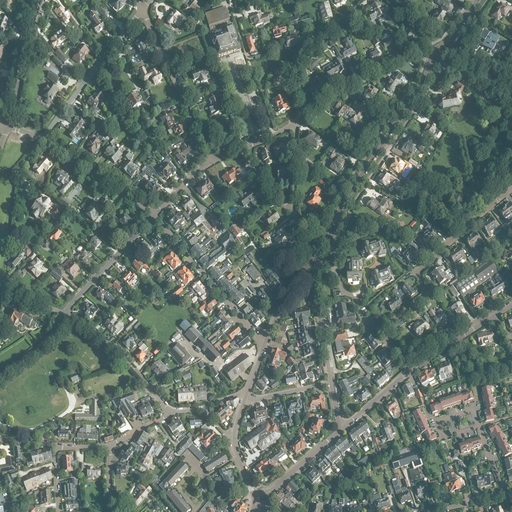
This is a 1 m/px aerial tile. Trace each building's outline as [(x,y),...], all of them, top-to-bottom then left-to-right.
[(113,9),(116,13),(118,11),(118,12),(125,5),(124,4),(127,1),(125,0),(117,0),(114,3),(113,2),(111,4),(110,5),(109,6),(112,9),(113,9)] [(187,16),(189,13),(194,17),(201,9),(196,5),(197,3),(194,0),(192,0),(191,2),(192,2),(188,7),(186,5),(182,11),(187,16)] [(435,19),(432,23),(439,26),(448,12),(451,12),(453,9),(453,5),(446,1),(446,0),(437,0),(435,4),(441,8),(437,14),(436,14),(433,18),(435,19)] [(381,8),(379,2),(371,7),(373,12),(368,14),(371,20),(376,18),(377,18),(378,18),(379,20),(380,20),(384,18),(384,17),(383,15),(385,14),(384,14),(387,12),(385,6),(381,8)] [(511,11),(511,9),(511,7),(507,5),(506,7),(501,4),(493,16),(498,19),(501,14),(505,17),(506,17),(507,17),(508,17),(509,15),(509,14),(508,13),(509,14),(511,11)] [(321,12),(323,21),(332,18),(328,5),(318,8),(320,12),(321,12)] [(102,6),(97,11),(104,18),(109,13),(106,9),(105,10),(102,6)] [(58,14),(64,23),(70,19),(66,13),(62,8),(59,11),(58,9),(55,11),(57,15),(58,14)] [(227,9),(205,16),(212,35),(213,35),(223,31),(222,30),(232,27),(230,22),(231,22),(227,9)] [(92,20),(94,21),(97,25),(93,28),(94,29),(96,33),(97,32),(97,33),(105,28),(100,22),(102,20),(96,11),(89,16),(92,20)] [(190,27),(192,23),(181,14),(180,16),(174,11),(166,21),(167,22),(167,24),(169,26),(171,26),(172,25),(174,25),(177,28),(180,28),(184,24),(183,22),(184,22),(185,23),(185,24),(188,27),(190,27)] [(273,18),(271,13),(264,16),(265,17),(261,18),(260,15),(250,18),(252,24),(255,23),(256,27),(263,24),(264,25),(270,23),(268,19),(273,18)] [(0,33),(3,35),(7,25),(9,20),(0,16),(0,33)] [(307,24),(306,20),(292,24),(292,25),(294,24),(296,28),(297,28),(303,26),(303,25),(307,24)] [(272,30),(274,35),(272,35),(273,40),(275,39),(275,40),(282,38),(280,33),(287,32),(285,26),(278,28),(278,25),(273,27),(274,29),(272,30)] [(238,40),(237,40),(232,27),(222,30),(223,31),(213,35),(214,37),(215,40),(212,41),(218,58),(237,52),(237,51),(241,49),(238,40)] [(406,36),(408,38),(407,38),(408,39),(409,40),(410,40),(410,39),(411,40),(416,32),(410,28),(406,33),(404,32),(401,37),(404,39),(406,36)] [(289,31),(291,38),(293,47),(296,46),(297,48),(298,48),(300,48),(301,46),(300,45),(301,45),(298,35),(295,36),(293,30),(289,31)] [(482,46),(492,53),(498,42),(506,47),(509,43),(491,31),(489,34),(484,32),(480,38),(485,41),(482,46)] [(380,43),(375,32),(369,35),(375,46),(380,43)] [(55,54),(60,59),(64,54),(59,49),(59,50),(56,47),(58,46),(59,46),(60,45),(60,44),(67,38),(63,34),(58,38),(56,36),(51,40),(52,42),(50,44),(54,49),(56,52),(55,54)] [(246,39),(248,46),(253,45),(252,41),(255,40),(253,35),(250,36),(250,35),(246,36),(247,39),(246,39)] [(182,48),(178,50),(181,60),(195,55),(194,52),(199,50),(198,46),(201,45),(197,36),(190,39),(192,45),(191,45),(191,44),(182,48)] [(283,42),(284,46),(285,48),(286,49),(293,47),(291,38),(285,40),(285,41),(283,42)] [(344,58),(357,51),(353,44),(353,45),(349,38),(342,42),(346,49),(340,52),(344,58)] [(392,44),(389,38),(382,42),(385,48),(392,44)] [(129,58),(139,53),(146,50),(141,40),(138,41),(135,43),(138,49),(131,53),(130,50),(126,52),(129,58)] [(79,49),(77,52),(85,57),(89,52),(84,48),(85,47),(82,45),(79,49)] [(250,53),(251,56),(258,54),(257,51),(255,51),(253,45),(248,46),(250,53)] [(334,63),(335,66),(339,72),(339,73),(345,70),(340,61),(343,59),(342,56),(336,46),(333,48),(338,58),(332,61),(333,63),(334,63)] [(146,50),(139,53),(143,61),(152,57),(148,49),(146,50)] [(368,60),(370,64),(373,63),(374,64),(381,59),(375,49),(369,52),(371,55),(369,56),(371,58),(368,60)] [(316,59),(321,53),(318,51),(313,56),(316,59)] [(82,61),(85,57),(77,52),(75,54),(76,55),(73,60),(78,64),(81,60),(82,61)] [(69,59),(64,54),(60,59),(64,64),(69,59)] [(65,69),(66,68),(62,64),(63,63),(57,57),(54,61),(63,71),(64,70),(64,71),(66,69),(65,69)] [(329,79),(339,73),(339,72),(335,66),(334,63),(333,63),(322,69),(326,76),(327,76),(329,79)] [(216,83),(213,75),(210,67),(201,71),(192,74),(194,81),(199,79),(200,83),(210,79),(211,81),(209,81),(211,85),(216,83)] [(143,68),(138,70),(144,82),(152,78),(155,85),(159,83),(158,81),(162,80),(160,74),(159,74),(156,69),(150,72),(146,74),(143,68)] [(43,102),(47,104),(49,106),(50,104),(58,92),(60,89),(54,85),(56,83),(57,83),(60,79),(50,72),(47,76),(48,77),(47,78),(52,83),(52,84),(51,83),(49,85),(48,84),(43,93),(42,96),(45,99),(43,102)] [(397,86),(398,86),(400,82),(398,81),(402,76),(396,73),(393,78),(394,78),(393,79),(393,78),(390,82),(388,82),(388,83),(388,85),(386,88),(387,89),(386,89),(387,91),(390,93),(392,93),(392,92),(393,93),(395,89),(397,86)] [(313,81),(316,86),(319,92),(325,89),(322,82),(321,83),(319,78),(313,81)] [(446,99),(443,97),(437,106),(442,110),(460,106),(460,105),(460,104),(461,104),(461,103),(462,102),(461,94),(466,86),(458,81),(455,86),(459,89),(456,94),(449,95),(450,99),(446,99)] [(364,97),(368,99),(369,100),(371,98),(373,99),(378,90),(369,85),(365,91),(367,92),(364,97)] [(312,96),(319,92),(316,86),(309,90),(303,89),(303,92),(310,93),(312,96)] [(212,117),(219,114),(220,115),(221,114),(222,113),(223,113),(222,108),(221,108),(220,106),(225,105),(223,97),(224,96),(221,89),(218,90),(215,91),(218,98),(207,102),(212,117)] [(101,104),(102,105),(107,99),(107,98),(109,101),(111,99),(107,91),(101,95),(97,92),(93,98),(101,104)] [(151,98),(148,92),(143,94),(146,100),(151,98)] [(138,94),(132,98),(138,108),(144,105),(143,103),(138,94)] [(283,103),(282,100),(286,99),(285,96),(275,100),(278,108),(277,109),(278,113),(286,111),(286,112),(290,110),(287,101),(283,103)] [(94,111),(95,110),(96,111),(97,112),(98,112),(99,112),(100,111),(101,110),(101,108),(101,107),(102,105),(101,104),(93,98),(92,98),(88,104),(92,107),(91,109),(94,111)] [(132,112),(138,108),(132,98),(125,101),(130,110),(131,110),(132,112)] [(334,109),(337,111),(335,114),(336,114),(336,117),(339,118),(341,117),(342,118),(344,115),(345,115),(349,110),(350,109),(347,107),(346,108),(341,105),(338,103),(334,109)] [(350,119),(349,121),(356,126),(358,125),(360,123),(359,122),(361,119),(360,118),(364,111),(366,112),(364,116),(369,119),(372,113),(369,111),(364,108),(360,113),(358,112),(357,114),(355,112),(354,113),(349,110),(345,115),(350,119)] [(162,124),(166,123),(168,128),(167,128),(167,129),(173,126),(176,124),(173,118),(171,112),(165,115),(165,114),(163,115),(163,114),(159,116),(162,124)] [(498,124),(502,118),(502,117),(499,115),(496,113),(494,115),(495,116),(493,118),(493,117),(491,120),(498,124)] [(129,115),(124,118),(129,125),(133,123),(129,115)] [(75,125),(74,126),(80,130),(85,123),(79,119),(78,119),(77,118),(73,123),(75,125)] [(428,125),(423,133),(431,138),(435,133),(434,132),(437,127),(431,123),(429,126),(428,125)] [(110,131),(106,128),(100,124),(98,127),(103,131),(104,131),(107,134),(110,131)] [(72,140),(76,135),(79,137),(79,136),(82,139),(83,138),(86,140),(88,136),(80,130),(74,126),(67,136),(72,140)] [(185,134),(182,127),(175,130),(173,126),(167,129),(168,131),(169,135),(174,132),(175,134),(177,133),(179,137),(185,134)] [(87,150),(93,155),(96,151),(97,150),(98,150),(99,150),(100,148),(100,147),(99,147),(101,145),(100,144),(100,143),(95,139),(100,132),(95,129),(88,137),(92,140),(86,147),(88,149),(87,150)] [(310,131),(304,141),(316,149),(322,140),(310,131)] [(411,153),(416,146),(418,148),(420,145),(410,138),(401,151),(407,154),(408,151),(411,153)] [(184,150),(180,153),(183,157),(190,152),(195,151),(194,145),(188,147),(187,147),(185,144),(182,147),(184,150)] [(278,145),(278,147),(273,149),(276,159),(280,158),(280,156),(286,155),(283,144),(278,145)] [(104,155),(109,159),(117,151),(114,148),(115,147),(113,145),(104,155)] [(330,168),(331,169),(331,170),(332,170),(333,170),(338,174),(345,164),(331,155),(335,150),(339,152),(341,149),(335,145),(333,148),(327,157),(327,158),(326,159),(330,161),(328,164),(331,166),(330,168)] [(273,164),(275,163),(274,161),(273,159),(272,159),(269,150),(261,152),(263,162),(266,161),(266,162),(266,164),(267,165),(273,164)] [(120,153),(117,151),(109,159),(114,164),(122,154),(120,153)] [(184,159),(183,157),(180,153),(179,151),(174,155),(182,165),(186,162),(185,160),(186,159),(185,158),(184,159)] [(167,159),(162,165),(163,167),(164,167),(165,168),(168,170),(165,173),(167,174),(166,175),(169,177),(172,174),(173,175),(176,172),(172,168),(173,167),(169,164),(170,162),(167,159)] [(35,171),(39,175),(49,164),(44,160),(39,166),(39,165),(38,167),(35,171)] [(306,160),(303,165),(310,170),(313,164),(306,160)] [(393,172),(394,171),(399,175),(403,168),(405,169),(406,167),(409,169),(411,166),(405,162),(403,164),(396,160),(394,163),(393,163),(392,165),(392,166),(390,170),(393,172)] [(122,170),(127,174),(128,173),(134,166),(131,163),(132,163),(130,161),(122,170)] [(128,173),(127,174),(132,179),(140,169),(138,167),(137,168),(134,165),(134,166),(128,173)] [(283,167),(281,167),(281,168),(277,169),(278,182),(285,181),(285,179),(288,179),(286,168),(284,168),(284,166),(283,166),(283,167)] [(159,169),(155,172),(163,179),(163,178),(166,181),(169,177),(166,175),(167,174),(165,173),(168,170),(165,168),(162,171),(159,169)] [(227,181),(227,182),(227,183),(228,184),(229,184),(229,185),(235,181),(237,184),(240,182),(236,176),(241,173),(237,168),(222,178),(224,182),(227,181)] [(319,173),(312,168),(309,173),(316,177),(319,173)] [(56,177),(54,180),(64,186),(59,192),(64,196),(74,183),(69,180),(68,181),(67,180),(70,176),(60,170),(56,176),(56,177)] [(377,182),(380,183),(379,185),(382,187),(383,185),(385,187),(390,181),(393,183),(395,180),(383,172),(381,176),(380,176),(379,177),(379,178),(377,182)] [(252,181),(248,176),(243,179),(247,185),(252,181)] [(207,181),(202,185),(208,193),(211,191),(212,193),(215,191),(207,181)] [(161,188),(154,182),(151,185),(148,182),(147,184),(145,183),(141,187),(148,193),(149,193),(153,196),(155,194),(156,195),(161,188)] [(197,190),(204,199),(209,194),(208,193),(202,185),(200,186),(201,186),(197,190)] [(320,201),(316,198),(321,192),(320,192),(321,189),(317,186),(315,189),(315,188),(309,197),(307,196),(305,198),(308,199),(305,203),(310,206),(309,208),(309,210),(311,211),(313,211),(314,209),(315,209),(320,201)] [(238,201),(244,208),(251,203),(253,206),(259,202),(250,190),(239,198),(237,196),(235,197),(238,201)] [(43,198),(32,210),(34,212),(32,215),(37,219),(39,216),(41,218),(52,206),(50,204),(51,204),(45,199),(43,198)] [(367,206),(382,216),(387,209),(384,207),(386,205),(389,207),(392,204),(391,203),(393,200),(390,198),(388,201),(385,199),(381,205),(371,199),(367,206)] [(189,199),(185,202),(192,210),(193,209),(195,207),(189,199)] [(103,211),(102,210),(105,208),(108,205),(102,201),(100,204),(102,205),(100,208),(94,203),(91,206),(89,204),(85,210),(87,212),(84,215),(93,222),(103,211)] [(192,211),(192,210),(185,202),(180,206),(185,212),(186,211),(188,213),(192,211)] [(59,212),(56,210),(53,214),(60,220),(67,211),(63,207),(59,212)] [(499,213),(507,223),(509,221),(508,219),(511,217),(505,208),(499,213)] [(174,211),(170,214),(178,224),(179,223),(180,225),(184,222),(182,219),(181,220),(180,218),(181,218),(178,214),(177,214),(174,211)] [(193,223),(194,224),(196,227),(197,228),(202,224),(205,221),(200,215),(201,214),(200,211),(190,219),(191,220),(193,223)] [(263,219),(270,227),(279,219),(273,211),(271,213),(270,212),(264,217),(265,218),(263,219)] [(112,214),(109,219),(113,223),(115,220),(125,228),(132,220),(124,213),(118,219),(112,214)] [(179,223),(178,224),(170,214),(166,217),(169,221),(168,222),(171,226),(172,225),(176,231),(181,227),(182,226),(180,225),(179,223)] [(213,215),(208,219),(215,229),(217,227),(223,235),(226,232),(219,222),(218,222),(213,215)] [(486,222),(487,223),(494,232),(496,230),(497,231),(499,230),(491,218),(486,222)] [(430,224),(426,219),(422,223),(427,228),(430,224)] [(487,223),(486,223),(482,227),(489,237),(492,235),(491,234),(494,232),(487,223)] [(503,226),(509,234),(509,235),(511,233),(509,230),(510,229),(506,224),(503,226)] [(229,230),(232,234),(240,228),(238,225),(235,227),(235,226),(229,230)] [(503,226),(500,229),(506,237),(509,234),(503,226)] [(200,240),(209,232),(204,227),(200,230),(203,233),(197,239),(195,237),(193,235),(186,240),(192,247),(198,241),(200,240)] [(276,235),(273,237),(275,240),(274,241),(276,244),(275,245),(278,248),(279,247),(280,248),(292,238),(289,235),(288,236),(280,227),(275,231),(276,234),(276,235)] [(243,232),(240,228),(232,234),(235,239),(241,234),(240,233),(243,232)] [(423,234),(431,242),(432,242),(437,238),(427,228),(425,230),(426,231),(423,234)] [(57,238),(61,233),(57,230),(55,232),(54,232),(48,238),(51,240),(53,238),(56,241),(58,239),(57,238)] [(88,243),(95,250),(101,243),(96,238),(98,235),(93,231),(91,233),(92,234),(86,241),(88,243)] [(269,236),(265,232),(261,235),(265,240),(269,236)] [(413,232),(409,236),(414,241),(416,239),(423,246),(425,244),(427,246),(431,242),(423,234),(421,236),(420,235),(418,237),(413,232)] [(470,237),(470,238),(477,247),(479,245),(480,246),(483,244),(474,233),(470,236),(470,237)] [(152,245),(154,249),(155,248),(157,246),(158,247),(163,242),(156,234),(150,238),(152,241),(150,243),(152,245)] [(219,243),(222,247),(224,250),(229,246),(232,250),(235,248),(238,246),(234,242),(229,235),(219,243)] [(409,236),(405,240),(410,245),(408,247),(409,248),(406,251),(414,259),(415,259),(419,255),(415,251),(418,249),(412,243),(412,244),(411,243),(414,241),(409,236)] [(191,252),(194,256),(203,248),(205,246),(209,243),(211,241),(209,238),(201,245),(202,246),(201,246),(200,246),(199,245),(191,252)] [(465,242),(471,250),(470,251),(473,254),(474,255),(477,253),(474,249),(477,247),(470,238),(465,242)] [(237,239),(234,242),(238,246),(238,245),(242,251),(243,253),(244,253),(244,252),(245,252),(246,251),(245,249),(246,248),(243,244),(241,245),(240,243),(237,239)] [(42,246),(46,249),(50,245),(50,244),(51,244),(46,240),(42,245),(42,246)] [(146,255),(149,258),(154,253),(152,250),(154,249),(152,245),(149,248),(145,243),(139,248),(146,255)] [(353,283),(354,283),(354,286),(361,285),(362,284),(366,283),(371,282),(372,285),(375,284),(376,287),(382,285),(382,284),(386,282),(386,283),(390,282),(393,281),(389,268),(383,270),(384,273),(383,273),(377,254),(378,257),(385,254),(384,250),(383,251),(381,243),(370,246),(369,245),(363,247),(364,250),(360,251),(361,253),(353,256),(353,261),(348,261),(348,266),(348,272),(348,279),(353,279),(353,283)] [(10,263),(15,267),(23,258),(25,255),(27,258),(33,251),(25,245),(18,253),(10,263)] [(203,248),(194,256),(198,260),(204,254),(204,255),(207,252),(206,251),(208,249),(205,246),(203,248)] [(488,254),(493,251),(489,246),(484,249),(488,254)] [(206,257),(200,262),(203,266),(212,258),(224,250),(222,247),(210,257),(207,259),(206,257)] [(453,252),(454,253),(460,262),(463,260),(464,261),(466,259),(458,248),(453,252),(454,252),(453,252)] [(212,258),(203,266),(207,270),(215,263),(214,262),(227,252),(225,251),(224,250),(212,258)] [(400,254),(395,250),(391,254),(396,258),(400,254)] [(403,252),(401,254),(409,263),(414,259),(406,251),(406,250),(403,252)] [(82,251),(76,257),(78,259),(79,259),(82,261),(80,263),(83,265),(84,264),(85,265),(88,262),(88,261),(91,257),(89,254),(87,256),(82,251)] [(511,253),(508,253),(509,251),(505,251),(503,259),(511,260),(511,253)] [(449,256),(456,267),(459,265),(458,264),(460,262),(454,253),(449,256)] [(139,271),(143,267),(148,272),(149,271),(149,272),(150,271),(151,269),(146,264),(143,266),(140,264),(141,263),(138,260),(135,254),(132,256),(135,262),(132,265),(139,271)] [(165,265),(166,265),(168,267),(169,265),(177,259),(175,257),(174,255),(174,254),(172,254),(162,261),(165,265)] [(28,268),(31,271),(31,273),(32,275),(34,275),(37,278),(43,272),(38,267),(42,264),(37,258),(30,264),(31,265),(28,268)] [(178,261),(177,259),(169,265),(174,270),(181,264),(181,263),(180,261),(178,261)] [(223,264),(224,266),(226,267),(227,269),(233,264),(229,259),(223,264)] [(476,284),(477,287),(492,276),(493,277),(496,274),(497,275),(499,273),(489,259),(471,272),(470,273),(476,284)] [(66,271),(74,279),(78,275),(76,273),(79,270),(69,260),(61,268),(57,265),(53,270),(61,277),(66,272),(65,272),(66,271)] [(262,276),(257,271),(253,266),(252,264),(245,270),(246,271),(255,282),(262,276)] [(435,280),(436,280),(443,275),(443,274),(441,271),(443,270),(441,267),(430,274),(434,280),(435,279),(435,280)] [(179,282),(180,281),(182,279),(182,280),(189,273),(187,271),(187,270),(186,269),(185,269),(184,268),(184,269),(183,268),(182,268),(178,271),(178,273),(177,274),(174,276),(179,282)] [(209,273),(213,277),(221,270),(221,269),(220,270),(219,269),(218,271),(215,268),(209,273)] [(463,278),(456,268),(453,270),(458,277),(460,280),(463,278)] [(63,279),(61,277),(53,270),(50,274),(60,282),(63,279)] [(222,271),(221,270),(213,277),(217,282),(223,277),(221,274),(222,273),(222,272),(222,271)] [(128,273),(121,279),(129,287),(138,278),(133,273),(131,275),(128,273)] [(191,276),(189,273),(182,280),(182,279),(180,281),(185,286),(193,279),(193,278),(193,277),(192,276),(191,276)] [(446,284),(451,281),(445,273),(443,274),(443,275),(436,280),(440,285),(444,282),(446,284)] [(462,297),(468,294),(474,289),(477,287),(476,284),(470,273),(463,278),(460,280),(453,285),(462,297)] [(271,284),(272,285),(278,279),(274,274),(267,281),(270,284),(271,284)] [(497,277),(498,278),(504,288),(509,286),(505,279),(503,280),(502,277),(499,274),(497,276),(497,277)] [(449,284),(451,286),(453,285),(460,280),(459,280),(458,277),(449,284)] [(498,284),(497,285),(500,291),(504,288),(498,278),(497,277),(495,278),(496,281),(498,284)] [(225,279),(219,284),(223,289),(231,281),(229,282),(228,281),(228,282),(225,279)] [(231,281),(223,289),(227,293),(232,288),(234,290),(237,287),(236,285),(233,288),(231,286),(237,281),(235,279),(232,282),(231,281)] [(239,284),(242,288),(244,290),(246,292),(249,296),(252,294),(254,297),(256,295),(259,299),(260,299),(265,304),(268,302),(264,298),(265,298),(258,290),(254,293),(254,292),(255,292),(245,280),(244,280),(242,279),(238,283),(239,284)] [(283,284),(278,279),(272,285),(277,290),(283,284)] [(496,294),(500,291),(497,285),(495,286),(493,283),(490,279),(488,281),(490,284),(496,294)] [(192,292),(194,294),(199,290),(197,289),(197,287),(200,285),(197,281),(190,287),(191,288),(190,288),(189,290),(192,292),(193,292),(192,292)] [(487,287),(488,288),(486,289),(487,291),(488,290),(492,296),(496,294),(490,284),(488,281),(485,283),(487,286),(487,287)] [(116,290),(119,293),(122,296),(127,291),(117,282),(114,285),(107,283),(106,286),(112,288),(115,291),(116,290)] [(50,293),(59,300),(66,291),(58,284),(50,293)] [(402,297),(411,289),(407,284),(401,289),(398,292),(402,297)] [(199,290),(194,294),(195,296),(197,295),(201,292),(202,294),(203,294),(206,291),(201,286),(200,285),(197,287),(197,289),(199,290)] [(454,298),(456,297),(460,295),(454,286),(450,288),(451,289),(449,290),(454,298)] [(177,297),(177,296),(183,291),(180,288),(174,293),(173,292),(167,297),(171,302),(177,297)] [(235,289),(228,295),(233,300),(239,294),(240,293),(241,294),(242,293),(242,292),(244,290),(242,288),(240,290),(240,291),(238,293),(235,289)] [(264,298),(268,302),(272,298),(263,288),(261,290),(259,289),(258,290),(265,298),(264,298)] [(394,295),(397,298),(398,297),(400,300),(401,301),(405,298),(404,298),(406,297),(408,299),(409,299),(415,294),(411,289),(402,297),(398,292),(394,295)] [(101,301),(104,299),(111,306),(116,302),(107,292),(104,294),(100,290),(95,295),(101,301)] [(209,295),(206,291),(203,294),(202,294),(201,292),(197,295),(196,296),(196,297),(201,302),(209,295)] [(478,295),(475,297),(481,306),(484,304),(484,303),(483,302),(485,300),(480,293),(479,291),(476,293),(478,295)] [(239,294),(233,300),(237,305),(244,299),(240,295),(241,294),(240,293),(239,294)] [(478,308),(481,306),(475,297),(469,300),(474,308),(476,306),(477,308),(478,308)] [(392,302),(397,308),(402,305),(400,302),(397,298),(392,302)] [(201,313),(205,309),(209,314),(212,312),(210,309),(217,304),(212,299),(206,304),(205,302),(201,305),(202,306),(198,309),(201,313)] [(255,326),(257,328),(262,324),(260,322),(250,310),(246,305),(244,302),(238,306),(241,309),(240,309),(246,315),(248,318),(255,326)] [(392,312),(397,308),(392,302),(387,306),(392,312)] [(453,307),(451,308),(453,312),(454,311),(459,318),(466,314),(461,307),(462,306),(460,302),(459,303),(459,302),(457,303),(456,302),(455,302),(452,304),(452,305),(453,307)] [(88,303),(83,308),(83,313),(87,317),(90,314),(93,317),(98,312),(101,315),(103,313),(99,309),(97,306),(94,309),(88,303)] [(250,310),(260,322),(265,318),(258,310),(255,312),(248,303),(246,305),(250,310)] [(334,307),(336,317),(347,315),(345,305),(342,306),(334,307)] [(295,320),(296,319),(307,317),(310,317),(309,309),(294,311),(295,320)] [(14,312),(13,312),(7,324),(11,326),(12,327),(14,328),(19,324),(30,329),(30,328),(34,330),(37,325),(37,324),(25,317),(28,312),(23,310),(21,313),(22,314),(21,316),(14,312)] [(438,312),(440,315),(437,318),(433,312),(430,314),(439,328),(448,322),(446,320),(449,319),(445,313),(444,314),(441,310),(438,312)] [(212,327),(216,324),(226,315),(223,312),(217,317),(214,319),(215,321),(211,325),(212,327)] [(354,314),(347,315),(336,317),(336,319),(336,324),(337,324),(338,327),(345,325),(355,323),(354,314)] [(220,323),(222,326),(230,319),(226,315),(216,324),(218,326),(220,323)] [(108,330),(109,330),(117,322),(114,319),(114,320),(112,318),(103,327),(105,329),(106,329),(106,328),(108,330)] [(128,332),(132,327),(133,326),(137,322),(134,319),(128,325),(124,329),(127,332),(128,332)] [(230,319),(222,326),(221,326),(208,338),(206,339),(212,346),(218,341),(217,340),(223,336),(222,335),(229,328),(233,325),(232,324),(233,323),(230,319)] [(397,324),(391,329),(393,332),(400,328),(399,327),(406,323),(404,321),(403,319),(402,320),(403,322),(399,324),(398,325),(397,324)] [(124,328),(117,322),(109,330),(109,331),(111,333),(113,335),(115,333),(117,335),(124,328)] [(415,336),(417,336),(429,328),(426,323),(421,322),(419,324),(418,323),(417,322),(416,322),(416,323),(417,324),(414,326),(413,324),(408,328),(410,330),(411,330),(412,330),(414,332),(414,334),(415,336)] [(185,323),(179,329),(185,335),(191,329),(185,323)] [(200,330),(203,334),(210,328),(207,324),(200,330)] [(240,332),(239,331),(240,330),(238,327),(237,328),(236,327),(231,331),(231,330),(226,334),(232,340),(236,336),(235,336),(240,332)] [(369,347),(369,346),(377,340),(374,335),(373,336),(371,332),(365,337),(367,340),(369,343),(367,344),(369,347)] [(484,342),(487,341),(485,333),(485,332),(477,334),(480,347),(485,345),(484,342)] [(136,346),(132,342),(134,340),(135,341),(138,338),(139,338),(141,336),(139,334),(137,336),(135,337),(131,341),(128,343),(124,346),(127,349),(130,347),(132,350),(136,346)] [(340,341),(346,339),(345,334),(334,336),(335,342),(340,341)] [(205,340),(205,339),(202,337),(202,336),(200,338),(196,342),(195,343),(213,363),(220,356),(213,349),(205,340)] [(131,341),(130,340),(127,337),(121,343),(124,346),(128,343),(131,341)] [(241,349),(249,342),(245,337),(243,338),(242,338),(240,340),(239,338),(235,341),(241,349)] [(302,347),(302,346),(313,345),(313,344),(312,339),(299,341),(300,347),(302,347)] [(138,346),(140,348),(144,344),(146,342),(144,340),(138,346)] [(369,346),(371,349),(371,350),(370,351),(372,353),(381,345),(377,340),(369,346)] [(219,353),(223,349),(221,347),(220,345),(221,345),(218,341),(212,346),(215,349),(216,349),(219,353)] [(221,347),(223,349),(224,350),(230,345),(227,342),(221,347)] [(141,364),(145,360),(143,359),(146,356),(143,353),(148,348),(144,344),(140,348),(138,350),(141,352),(136,357),(137,358),(137,359),(141,364)] [(168,352),(183,367),(191,359),(176,344),(168,352)] [(313,344),(313,345),(302,346),(302,347),(303,352),(316,350),(315,344),(313,344)] [(344,346),(341,346),(342,349),(343,352),(345,351),(347,356),(355,355),(353,346),(345,348),(344,346)] [(271,355),(271,356),(279,359),(285,361),(287,354),(273,349),(271,355)] [(377,357),(380,362),(389,355),(385,350),(378,355),(379,356),(377,357)] [(245,354),(234,363),(242,372),(244,371),(246,369),(252,363),(245,354)] [(391,365),(390,364),(393,362),(392,361),(393,361),(389,355),(380,362),(385,369),(391,365)] [(275,372),(277,368),(279,369),(281,364),(280,362),(278,362),(279,359),(271,356),(268,365),(273,367),(272,370),(275,372)] [(292,367),(296,364),(295,363),(293,359),(292,358),(286,362),(291,368),(292,367)] [(150,369),(155,374),(156,374),(164,365),(159,360),(157,362),(150,369)] [(207,366),(204,360),(198,363),(201,370),(207,366)] [(299,366),(301,372),(308,370),(308,369),(308,368),(314,365),(312,361),(299,366)] [(238,375),(242,372),(234,363),(224,371),(232,381),(239,375),(238,375)] [(437,367),(437,368),(438,370),(439,373),(440,375),(440,376),(438,376),(440,381),(446,379),(445,375),(452,372),(448,363),(442,365),(441,365),(437,366),(437,367)] [(172,373),(164,365),(155,374),(160,380),(163,377),(166,379),(172,373)] [(220,374),(216,367),(210,371),(214,378),(220,374)] [(76,374),(70,377),(73,384),(82,380),(76,368),(74,369),(76,374)] [(433,368),(424,373),(424,374),(430,383),(435,380),(434,378),(437,376),(433,368)] [(313,378),(311,369),(308,369),(308,370),(301,372),(302,377),(303,381),(310,379),(313,378)] [(383,372),(384,373),(381,375),(380,373),(378,375),(384,383),(389,379),(392,376),(388,372),(390,371),(388,369),(383,372)] [(285,379),(286,385),(296,383),(294,375),(289,376),(286,371),(284,373),(283,374),(285,379)] [(191,377),(189,372),(181,375),(184,381),(191,377)] [(423,387),(426,386),(429,384),(423,374),(419,376),(419,377),(418,378),(423,387)] [(380,387),(384,383),(378,375),(373,379),(380,387)] [(260,379),(256,383),(263,391),(267,387),(264,383),(265,382),(265,383),(268,380),(264,376),(261,378),(262,379),(261,380),(260,379)] [(338,384),(340,388),(353,382),(355,381),(357,380),(355,377),(346,381),(346,380),(338,384)] [(370,382),(365,378),(361,382),(365,387),(370,382)] [(277,381),(270,386),(273,389),(279,384),(277,381)] [(353,382),(340,388),(342,392),(350,388),(349,387),(354,384),(353,382)] [(403,392),(404,392),(408,400),(416,395),(415,393),(414,393),(409,384),(402,388),(403,389),(402,390),(403,392)] [(482,398),(483,400),(492,398),(490,387),(481,389),(483,398),(482,398)] [(196,388),(187,389),(188,401),(197,401),(196,388)] [(196,388),(197,401),(206,400),(205,388),(196,388)] [(344,396),(352,392),(356,390),(356,389),(355,388),(350,390),(350,388),(342,392),(344,396)] [(356,390),(352,392),(344,396),(345,399),(353,396),(352,394),(355,393),(355,395),(358,392),(359,388),(356,389),(356,390)] [(179,402),(188,401),(187,389),(178,390),(179,402)] [(360,394),(358,392),(355,395),(354,397),(356,398),(358,401),(359,399),(362,402),(367,398),(368,398),(371,396),(371,395),(366,389),(360,394)] [(467,391),(465,392),(468,403),(474,401),(471,393),(468,394),(467,391)] [(456,392),(453,393),(457,404),(462,402),(463,405),(463,404),(461,396),(460,394),(457,395),(456,392)] [(452,397),(449,397),(452,406),(457,404),(453,393),(451,394),(452,397)] [(120,409),(120,408),(130,403),(134,401),(131,394),(114,400),(119,409),(120,409)] [(318,406),(321,405),(322,409),(325,408),(323,401),(324,400),(323,396),(316,398),(318,406)] [(445,396),(443,397),(447,408),(452,406),(449,397),(446,398),(445,396)] [(141,401),(142,404),(148,415),(152,412),(150,409),(152,408),(147,398),(141,401)] [(222,402),(225,406),(226,406),(227,406),(227,407),(228,408),(228,407),(228,408),(230,406),(231,406),(235,408),(239,401),(236,398),(225,402),(225,401),(222,402)] [(317,406),(318,406),(316,398),(309,399),(310,406),(307,406),(308,411),(314,409),(314,407),(317,407),(317,406)] [(492,398),(483,400),(483,403),(484,403),(486,410),(491,409),(495,409),(492,398)] [(297,401),(294,401),(296,411),(302,410),(301,409),(303,409),(300,400),(299,399),(297,400),(297,401)] [(91,415),(87,415),(87,422),(102,422),(102,415),(100,415),(100,410),(100,408),(99,408),(99,405),(98,405),(98,400),(91,400),(91,415)] [(120,409),(119,409),(114,400),(112,401),(119,414),(122,412),(120,409)] [(290,416),(290,417),(292,417),(291,411),(291,412),(296,411),(294,401),(288,403),(289,409),(286,410),(287,417),(290,416)] [(389,404),(398,418),(400,417),(399,413),(398,412),(396,409),(398,408),(393,401),(389,404)] [(436,402),(435,403),(439,413),(443,412),(442,409),(439,401),(439,404),(437,404),(436,402)] [(128,404),(120,408),(127,418),(131,415),(132,417),(132,416),(133,418),(138,415),(134,408),(132,405),(130,403),(128,404)] [(433,415),(434,415),(439,413),(435,403),(432,404),(433,406),(430,407),(433,415)] [(143,417),(148,415),(142,404),(138,406),(139,408),(139,409),(143,417)] [(395,420),(398,418),(389,404),(385,407),(390,414),(390,413),(395,420)] [(275,416),(279,415),(279,416),(280,420),(274,422),(275,425),(276,427),(279,427),(278,423),(279,423),(280,426),(282,425),(286,424),(288,424),(288,422),(287,417),(285,417),(284,415),(283,415),(282,414),(281,409),(282,409),(281,405),(280,405),(273,406),(275,416)] [(216,416),(219,419),(230,410),(228,408),(227,407),(224,409),(223,410),(222,409),(219,412),(219,413),(216,416)] [(259,409),(261,420),(267,418),(265,409),(263,409),(263,408),(259,409)] [(258,421),(261,420),(259,409),(254,410),(254,411),(253,412),(255,421),(254,423),(252,421),(249,423),(253,429),(256,426),(260,423),(258,421)] [(228,417),(233,413),(230,410),(219,419),(221,423),(225,420),(229,418),(228,417)] [(420,411),(411,414),(416,425),(425,420),(424,418),(423,418),(420,411)] [(116,420),(114,421),(119,429),(121,427),(121,428),(125,425),(124,423),(125,422),(122,418),(124,417),(121,413),(115,417),(116,420)] [(484,417),(485,422),(494,420),(493,417),(495,416),(495,414),(484,417)] [(202,426),(201,418),(189,419),(190,427),(202,426)] [(312,425),(320,428),(322,429),(324,422),(316,419),(315,421),(313,421),(312,425)] [(178,420),(173,423),(180,433),(185,429),(178,420)] [(421,434),(424,433),(429,431),(425,423),(426,422),(425,420),(416,425),(421,434)] [(373,439),(374,443),(376,447),(379,456),(382,455),(379,445),(382,444),(391,440),(394,439),(393,437),(389,426),(387,421),(382,423),(385,430),(381,431),(383,436),(379,437),(380,439),(378,440),(377,438),(373,439)] [(260,423),(256,426),(259,429),(244,439),(251,450),(257,446),(261,452),(280,438),(281,435),(280,433),(279,433),(276,427),(275,425),(271,427),(267,422),(260,423)] [(364,422),(360,425),(368,438),(368,439),(371,438),(367,431),(368,430),(364,422)] [(175,436),(176,437),(178,436),(179,438),(182,436),(179,433),(180,433),(173,423),(167,427),(172,434),(174,437),(175,436)] [(153,433),(153,432),(158,430),(156,425),(148,429),(150,434),(153,433)] [(320,428),(314,425),(312,425),(311,427),(310,427),(309,430),(310,430),(309,433),(313,434),(313,432),(318,434),(320,428)] [(360,425),(356,428),(360,436),(362,435),(364,437),(365,440),(368,438),(360,425)] [(496,425),(487,429),(490,434),(500,430),(499,427),(497,428),(496,425)] [(77,438),(89,439),(89,431),(86,431),(87,426),(83,426),(83,428),(82,429),(81,429),(80,430),(80,431),(79,433),(78,433),(77,438)] [(87,426),(86,431),(89,431),(89,439),(98,440),(98,432),(91,432),(91,426),(87,426)] [(58,427),(58,430),(58,431),(58,437),(69,437),(69,431),(64,431),(64,427),(60,427),(58,427)] [(356,428),(352,431),(360,443),(360,444),(362,442),(360,440),(359,437),(360,436),(356,428)] [(200,441),(202,444),(214,433),(213,432),(211,433),(207,429),(198,438),(200,441)] [(423,437),(424,439),(434,434),(432,429),(429,430),(429,431),(424,433),(425,436),(423,437)] [(492,440),(495,438),(500,436),(500,435),(499,433),(501,432),(500,430),(490,434),(492,440)] [(357,445),(360,443),(352,431),(349,434),(353,442),(354,441),(357,445)] [(134,443),(140,447),(142,442),(146,437),(147,435),(142,433),(141,432),(139,435),(135,442),(134,443)] [(106,435),(107,436),(104,437),(105,442),(114,440),(112,433),(106,435)] [(202,444),(206,449),(211,444),(212,445),(215,443),(214,441),(218,437),(214,433),(202,444)] [(295,445),(301,452),(305,448),(304,447),(306,446),(302,441),(304,439),(300,434),(297,437),(300,440),(295,445)] [(437,439),(434,434),(424,439),(425,441),(427,440),(428,443),(437,439)] [(499,445),(497,446),(498,448),(508,444),(503,434),(500,435),(500,436),(495,438),(499,445)] [(143,452),(144,452),(143,453),(153,458),(155,454),(156,454),(158,449),(161,445),(155,442),(151,440),(151,439),(150,439),(146,437),(142,442),(143,442),(147,445),(143,452)] [(471,441),(471,440),(468,441),(472,451),(482,447),(479,438),(471,441)] [(352,443),(349,445),(343,439),(339,443),(347,451),(350,448),(354,453),(358,450),(352,443)] [(181,447),(176,453),(180,456),(185,451),(189,446),(185,441),(180,446),(181,447)] [(461,454),(472,451),(468,441),(466,442),(466,443),(458,446),(461,454)] [(133,446),(136,449),(138,450),(140,447),(134,443),(135,442),(130,444),(133,446)] [(342,455),(347,451),(339,443),(335,446),(342,455)] [(441,446),(444,456),(449,454),(447,449),(445,444),(441,446)] [(500,451),(501,450),(504,458),(511,454),(511,452),(508,444),(498,448),(500,451)] [(297,455),(301,452),(295,445),(289,450),(292,453),(293,451),(297,455)] [(129,446),(124,451),(131,457),(135,451),(129,446)] [(269,459),(271,463),(273,465),(276,462),(286,455),(280,447),(273,452),(275,454),(269,459)] [(41,451),(39,452),(40,457),(51,454),(49,448),(41,450),(41,451)] [(167,448),(163,454),(172,461),(175,458),(172,456),(174,453),(173,453),(174,452),(170,449),(169,450),(167,448)] [(332,448),(328,452),(341,465),(342,463),(338,459),(340,457),(332,448)] [(401,450),(398,451),(400,456),(408,453),(406,448),(401,450)] [(413,452),(408,453),(400,456),(397,457),(390,460),(394,470),(411,464),(421,460),(417,450),(413,452)] [(453,459),(460,456),(458,450),(451,452),(453,459)] [(30,453),(32,462),(33,462),(38,461),(38,464),(42,463),(40,457),(39,452),(37,452),(36,451),(30,453)] [(123,459),(127,462),(131,457),(124,451),(118,458),(122,460),(123,459)] [(334,462),(336,464),(338,467),(342,471),(344,469),(341,465),(328,452),(324,456),(332,464),(334,462)] [(151,461),(153,458),(143,453),(143,454),(138,463),(143,466),(149,469),(152,462),(151,461)] [(223,453),(218,456),(223,463),(228,460),(223,453)] [(40,457),(42,463),(53,460),(51,454),(40,457)] [(162,462),(163,461),(166,464),(167,462),(170,464),(172,461),(163,454),(159,459),(160,459),(159,460),(162,462)] [(356,462),(360,467),(368,461),(364,455),(356,462)] [(213,459),(218,466),(223,463),(218,456),(213,459)] [(211,461),(208,463),(213,469),(218,466),(213,459),(213,460),(212,457),(210,458),(211,461)] [(7,458),(8,465),(0,466),(0,472),(0,473),(15,471),(13,458),(7,458)] [(320,474),(323,478),(325,476),(327,474),(325,473),(327,471),(326,470),(330,466),(322,458),(316,465),(320,469),(318,471),(320,474)] [(261,475),(267,470),(265,466),(268,463),(266,460),(256,468),(256,469),(253,471),(257,477),(261,475)] [(421,460),(411,464),(413,468),(413,469),(423,466),(421,460)] [(463,464),(462,461),(457,463),(455,464),(457,471),(458,470),(459,473),(464,472),(462,464),(463,464)] [(267,470),(270,473),(279,466),(276,462),(273,465),(271,463),(269,464),(268,463),(265,466),(267,470)] [(171,487),(188,469),(183,463),(163,483),(159,480),(153,485),(164,497),(166,495),(180,511),(189,511),(191,511),(171,487)] [(213,469),(208,463),(203,466),(207,473),(213,469)] [(127,467),(126,467),(126,466),(122,466),(117,466),(117,475),(121,475),(121,473),(126,473),(126,471),(128,471),(129,468),(127,467)] [(53,478),(48,468),(42,470),(47,481),(53,478)] [(84,468),(84,472),(87,472),(87,478),(88,479),(91,479),(92,478),(92,476),(100,476),(100,470),(94,469),(94,468),(87,468),(84,468)] [(311,471),(305,476),(313,484),(321,477),(321,478),(322,479),(323,480),(324,482),(325,483),(329,487),(333,485),(329,480),(325,476),(323,478),(320,474),(319,475),(313,468),(312,469),(311,469),(311,470),(311,471)] [(409,471),(411,482),(421,479),(418,471),(414,472),(413,469),(413,468),(408,468),(409,471)] [(449,469),(450,473),(456,491),(461,489),(464,488),(463,484),(460,484),(459,479),(458,480),(457,477),(456,477),(455,474),(454,474),(453,472),(452,468),(449,469)] [(35,473),(28,476),(34,488),(36,487),(36,486),(47,481),(42,470),(38,472),(35,473)] [(214,480),(216,483),(220,482),(220,481),(223,480),(228,478),(227,476),(230,475),(231,474),(230,470),(226,471),(225,470),(220,472),(221,476),(222,476),(222,477),(214,480)] [(337,483),(341,488),(351,479),(346,473),(343,475),(343,474),(342,475),(340,473),(338,475),(339,477),(340,479),(342,480),(337,483)] [(10,475),(5,477),(8,486),(14,484),(10,475)] [(228,478),(223,480),(225,484),(224,484),(226,491),(233,488),(232,487),(235,486),(233,481),(232,477),(230,475),(227,476),(228,478)] [(481,476),(482,478),(484,488),(490,486),(488,477),(486,477),(486,475),(481,476)] [(27,491),(34,488),(28,476),(22,479),(27,491)] [(449,492),(455,491),(451,476),(444,478),(445,483),(444,483),(446,488),(448,488),(449,492)] [(477,489),(484,488),(482,478),(475,479),(477,489)] [(417,497),(425,495),(423,491),(422,491),(420,482),(422,481),(422,480),(417,481),(418,485),(419,484),(420,487),(418,487),(418,486),(413,487),(415,496),(417,495),(417,497)] [(63,486),(64,493),(72,492),(74,492),(74,491),(76,491),(76,487),(79,487),(79,481),(69,482),(70,486),(63,486)] [(396,495),(397,495),(401,504),(406,502),(402,492),(398,481),(392,482),(396,495)] [(423,482),(420,482),(422,491),(424,490),(425,496),(429,495),(427,485),(425,486),(424,482),(423,482)] [(138,488),(141,491),(142,491),(132,502),(137,506),(152,490),(146,485),(145,487),(142,483),(138,488)] [(292,483),(288,487),(291,491),(295,494),(299,490),(292,483)] [(310,485),(306,489),(308,491),(310,493),(314,489),(311,486),(310,485)] [(305,494),(307,493),(308,491),(306,489),(304,487),(301,490),(301,489),(296,495),(300,499),(305,493),(305,494)] [(357,490),(363,504),(369,501),(366,496),(364,498),(360,489),(357,490)] [(402,492),(406,502),(410,501),(407,490),(402,492)] [(288,509),(288,508),(296,500),(295,498),(292,497),(295,494),(291,491),(289,493),(281,503),(285,506),(284,507),(286,508),(287,508),(288,509)] [(280,504),(281,503),(285,498),(283,496),(279,492),(274,498),(277,501),(277,502),(279,504),(280,503),(280,504)] [(223,494),(216,498),(217,501),(218,501),(219,503),(223,501),(222,499),(225,497),(223,494)] [(371,505),(374,504),(377,511),(383,509),(381,501),(379,495),(372,497),(372,498),(369,499),(371,505)] [(230,506),(236,509),(240,511),(240,510),(243,511),(245,511),(247,509),(246,508),(246,507),(244,507),(241,506),(241,505),(240,505),(239,504),(239,505),(238,504),(240,501),(241,499),(238,496),(236,498),(235,498),(230,506)] [(387,497),(384,498),(384,499),(384,500),(381,501),(383,509),(390,507),(388,498),(387,497)] [(219,511),(221,510),(210,500),(199,511),(219,511)] [(294,511),(301,505),(296,500),(288,508),(292,511),(294,511)] [(311,511),(319,511),(319,510),(322,511),(324,504),(324,501),(323,500),(322,503),(318,503),(318,505),(313,505),(311,511)] [(325,511),(327,511),(328,511),(327,511),(334,511),(335,506),(335,504),(335,500),(332,500),(332,503),(331,503),(331,506),(328,506),(327,507),(325,507),(325,511)] [(334,511),(340,511),(341,507),(344,507),(344,505),(344,500),(339,500),(339,507),(335,506),(334,511)]
